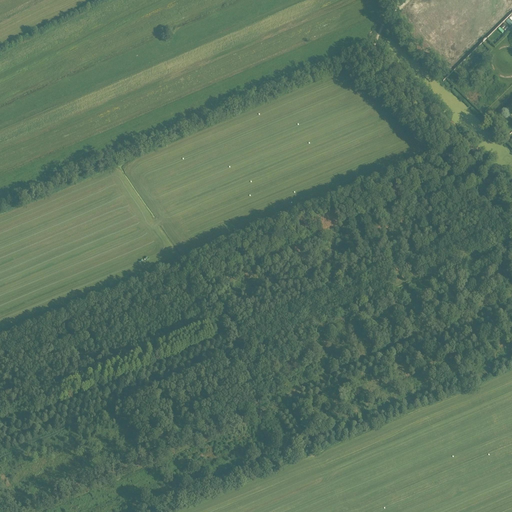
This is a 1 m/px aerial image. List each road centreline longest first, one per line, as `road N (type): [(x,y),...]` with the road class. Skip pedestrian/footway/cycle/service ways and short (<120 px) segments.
road 1 (track): [(511,225),(235,341),(282,403)]
road 2 (track): [(235,341),(0,441)]
